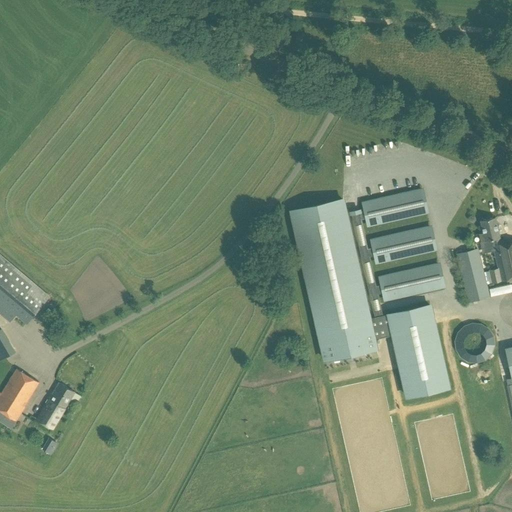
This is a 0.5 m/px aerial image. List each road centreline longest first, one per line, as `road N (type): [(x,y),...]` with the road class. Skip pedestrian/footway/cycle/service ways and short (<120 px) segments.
road 1 (unclassified): [(511,156),(342,94),(146,0)]
road 2 (track): [(511,32),(188,1),(162,7)]
